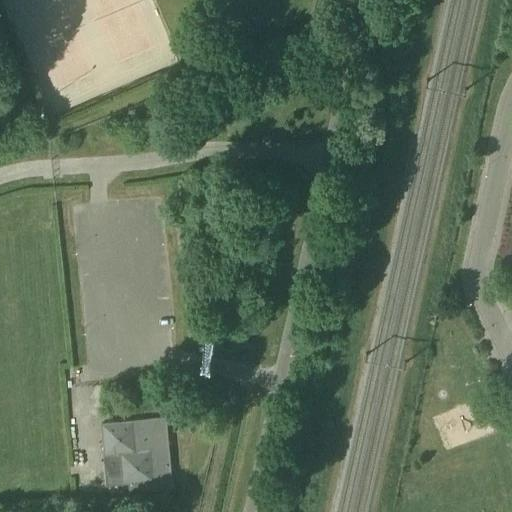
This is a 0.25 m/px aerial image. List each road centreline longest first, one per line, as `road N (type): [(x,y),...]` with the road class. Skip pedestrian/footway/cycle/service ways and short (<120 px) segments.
road 1 (residential): [(251,511),(357,0)]
road 2 (residential): [(494,329),(478,293),(478,264),(511,108)]
